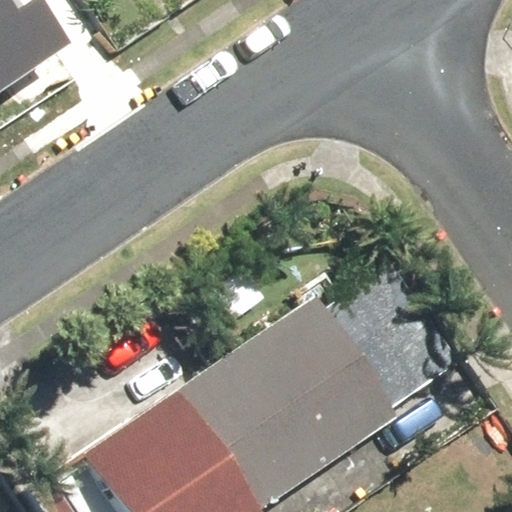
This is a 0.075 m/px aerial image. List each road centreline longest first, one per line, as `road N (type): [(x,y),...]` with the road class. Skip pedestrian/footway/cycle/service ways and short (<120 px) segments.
road 1 (residential): [(0,272),(378,22)]
road 2 (residential): [(378,22),(511,223)]
